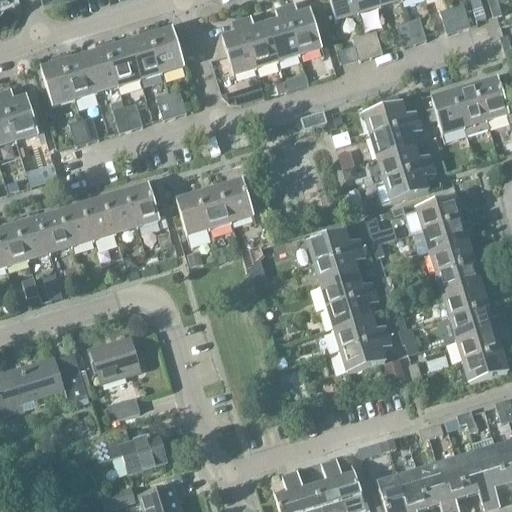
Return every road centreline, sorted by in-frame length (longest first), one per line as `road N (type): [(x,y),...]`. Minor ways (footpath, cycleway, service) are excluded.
road 1 (residential): [(219,472),(167,309),(122,298),(0,334)]
road 2 (residential): [(218,126),(477,50)]
road 3 (residential): [(219,472),(405,419)]
road 4 (residential): [(59,173),(218,126)]
road 5 (residential): [(43,44),(183,2)]
road 6 (residential): [(218,126),(183,2)]
